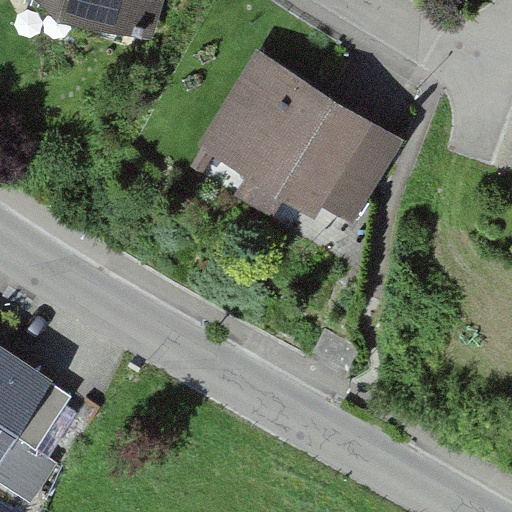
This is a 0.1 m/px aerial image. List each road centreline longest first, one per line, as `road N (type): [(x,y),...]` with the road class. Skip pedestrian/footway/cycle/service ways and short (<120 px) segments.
road 1 (tertiary): [(466,511),(154,335),(0,236)]
road 2 (residential): [(363,0),(477,69),(511,20)]
